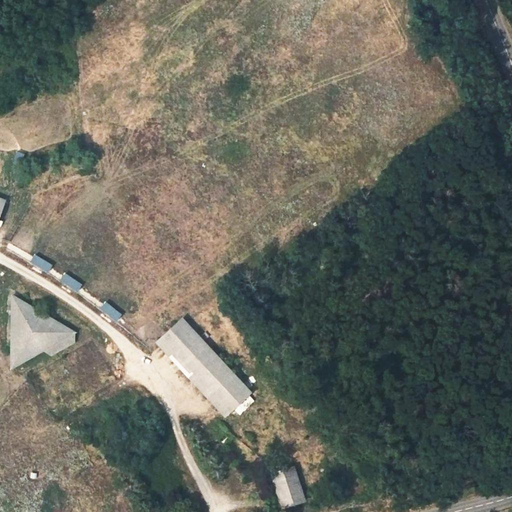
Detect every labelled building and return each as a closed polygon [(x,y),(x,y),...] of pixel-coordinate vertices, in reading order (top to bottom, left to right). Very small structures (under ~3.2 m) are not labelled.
[(36,254),(31,262),(48,272),(53,265),(36,254)] [(79,290),(83,282),(65,274),(61,282),(79,290)] [(74,335),(12,296),(10,370),(42,353),(74,335)] [(116,321),(122,315),(107,301),(101,308),(116,321)] [(182,321),(158,342),(226,418),(250,395),(232,375),(182,321)] [(51,357),(74,344),(74,335),(42,353),(51,357)] [(272,475),(284,508),(304,502),(294,468),(276,474),(272,475)]
